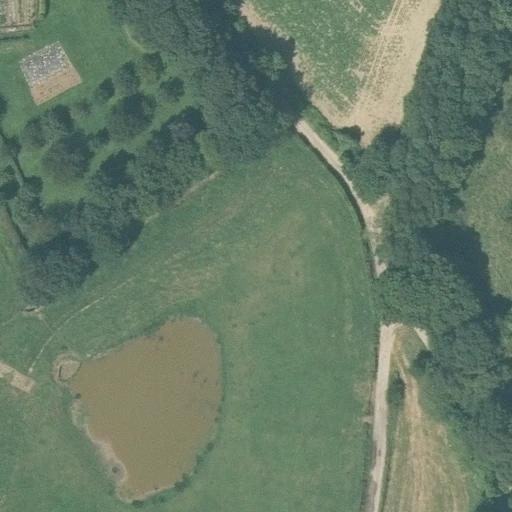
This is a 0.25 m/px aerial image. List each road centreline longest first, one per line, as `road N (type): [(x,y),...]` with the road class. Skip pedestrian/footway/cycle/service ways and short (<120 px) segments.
road 1 (track): [(187,0),(341,170),(374,227)]
road 2 (track): [(374,227),(393,291),(368,511)]
road 3 (track): [(454,0),(374,227)]
road 4 (track): [(393,291),(511,491)]
